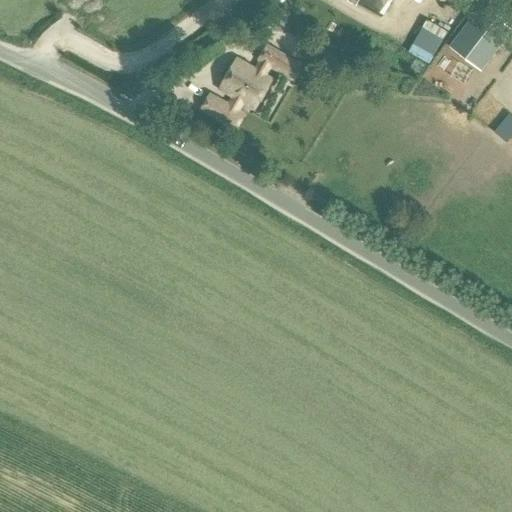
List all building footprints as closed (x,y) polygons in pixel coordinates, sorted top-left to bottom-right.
[(336,0),(311,0),(292,6),(302,36),(344,23),(336,0)] [(362,0),(380,10),(385,0),(362,0)] [(511,33),(480,9),(450,49),(481,73),(511,33)] [(216,40),(193,59),(201,70),(225,51),(216,40)] [(261,62),(256,71),(238,60),(221,90),(234,98),(229,107),(211,96),(202,110),(230,127),(239,112),(238,112),(243,103),(255,110),(272,80),(265,76),(271,68),(295,82),(303,67),(269,47),(260,61),(261,62)] [(415,73),(434,83),(447,59),(428,49),(415,73)]
